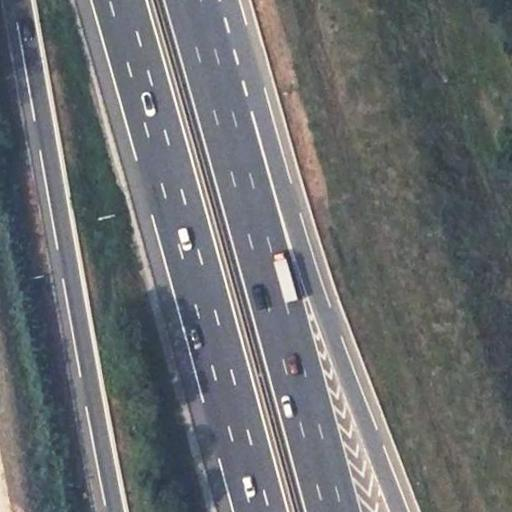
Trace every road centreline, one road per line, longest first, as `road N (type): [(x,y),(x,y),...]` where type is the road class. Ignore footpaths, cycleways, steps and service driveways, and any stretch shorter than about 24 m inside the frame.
road 1 (motorway): [(118,0),(261,511)]
road 2 (motorway): [(399,511),(199,22)]
road 3 (motorway): [(24,0),(118,511)]
road 4 (motorway): [(333,511),(199,22)]
